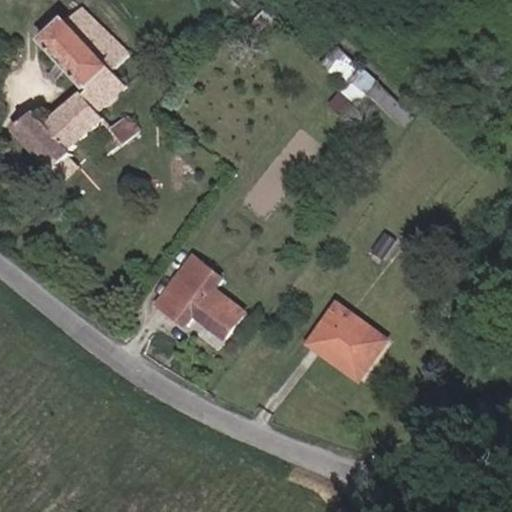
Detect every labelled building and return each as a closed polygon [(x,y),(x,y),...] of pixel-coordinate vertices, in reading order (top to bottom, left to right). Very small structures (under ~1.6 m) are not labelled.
[(75,144),(103,118),(95,110),(125,85),(112,70),(130,53),(85,6),(71,20),(67,16),(45,36),(90,91),(56,119),(75,144)] [(394,122),(404,111),(356,63),(328,92),(341,106),(361,89),(394,122)] [(75,144),(56,119),(47,128),(34,114),(20,128),(63,178),(78,164),(88,169),(123,139),(110,127),(103,118),(75,144)] [(110,127),(123,139),(135,129),(123,117),(110,127)] [(218,289),(225,279),(193,258),(160,307),(187,325),(197,313),(229,335),(247,308),(218,289)] [(341,305),(314,342),(363,376),(391,338),(341,305)] [(221,345),(226,337),(198,322),(193,330),(221,345)]
